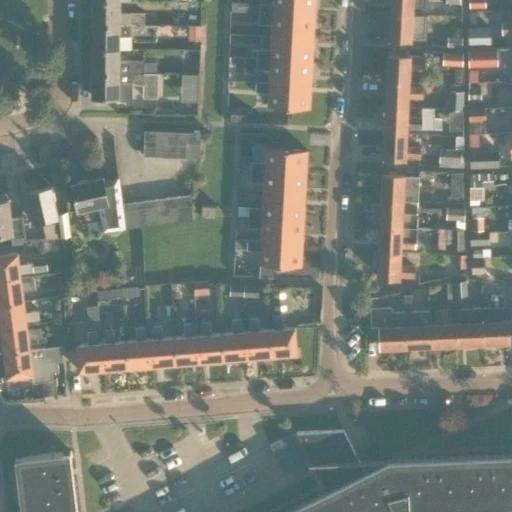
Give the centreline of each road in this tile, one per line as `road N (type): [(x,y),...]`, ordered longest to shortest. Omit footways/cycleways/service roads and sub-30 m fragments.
road 1 (residential): [(330,394),(336,156),(351,104),(353,0)]
road 2 (residential): [(0,416),(330,394)]
road 3 (residential): [(330,394),(511,388)]
road 4 (residential): [(0,127),(39,118),(61,100),(57,0)]
